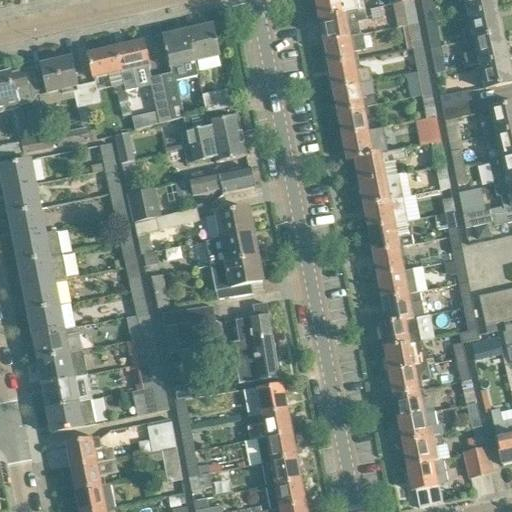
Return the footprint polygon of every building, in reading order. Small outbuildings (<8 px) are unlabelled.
[(315,0),(319,19),(345,14),(345,15),(365,11),(363,1),(343,4),(342,0),(315,0)] [(464,0),(468,15),(496,8),(494,0),(464,0)] [(403,3),(408,27),(418,25),(415,12),(413,2),(403,3)] [(423,8),(426,24),(436,22),(433,6),(423,8)] [(468,15),(474,41),(502,35),(496,8),(468,15)] [(319,19),(324,43),(361,35),(359,24),(367,22),(365,11),(345,15),(345,14),(319,19)] [(436,22),(426,24),(429,41),(439,40),(436,22)] [(410,39),(413,50),(422,48),(420,37),(418,25),(408,27),(410,39)] [(213,27),(188,33),(195,63),(200,62),(219,57),(216,44),(218,44),(217,40),(216,40),(213,27)] [(167,55),(172,75),(174,75),(176,83),(198,78),(195,63),(188,33),(163,38),(166,51),(165,52),(166,55),(167,55)] [(324,43),(328,66),(354,61),(352,53),(366,50),(363,34),(361,35),(324,43)] [(480,65),(480,66),(508,60),(502,35),(474,41),(477,52),(463,55),(467,68),(480,65)] [(122,73),(124,86),(126,92),(137,89),(133,71),(149,67),(144,43),(116,49),(121,73),(122,73)] [(414,60),(417,73),(426,71),(424,58),(422,48),(413,50),(414,60)] [(93,80),(121,73),(116,49),(88,55),(93,80)] [(432,57),(436,76),(446,74),(442,55),(432,57)] [(77,87),(75,79),(71,59),(63,61),(41,66),(45,86),(47,94),(61,91),(63,95),(73,93),(75,99),(77,108),(89,105),(85,86),(77,87)] [(511,76),(508,60),(480,66),(485,90),(511,84),(511,76)] [(328,66),(333,89),(358,84),(372,82),(369,68),(356,70),(354,61),(328,66)] [(417,73),(422,97),(431,95),(429,84),(426,71),(417,73)] [(31,104),(29,92),(24,73),(11,76),(10,74),(0,75),(0,113),(18,109),(18,107),(31,104)] [(174,75),(172,75),(162,77),(169,107),(181,104),(176,83),(174,75)] [(161,124),(162,125),(172,122),(169,107),(162,77),(149,80),(159,125),(161,124)] [(95,83),(85,86),(89,105),(99,103),(95,83)] [(333,89),(337,113),(363,108),(376,106),(375,96),(361,99),(358,84),(333,89)] [(126,92),(124,86),(116,88),(119,103),(129,101),(126,92)] [(440,97),(442,109),(472,103),(469,90),(440,97)] [(202,96),(206,113),(231,108),(227,91),(202,96)] [(422,97),(426,120),(436,119),(433,105),(431,95),(422,97)] [(445,122),(475,115),(472,103),(442,109),(445,122)] [(481,124),(484,137),(511,130),(511,104),(490,110),(492,122),(481,124)] [(337,113),(342,137),(368,132),(363,108),(337,113)] [(145,117),(133,119),(136,131),(147,129),(145,117)] [(182,135),(185,150),(243,138),(238,117),(208,123),(209,129),(182,135)] [(431,144),(431,146),(441,144),(436,119),(426,120),(415,122),(420,146),(431,144)] [(50,135),(52,149),(90,142),(87,128),(50,135)] [(347,162),(355,160),(384,154),(379,130),(368,132),(342,137),(347,162)] [(498,147),(501,159),(511,156),(511,130),(484,137),(487,150),(498,147)] [(116,138),(122,167),(135,163),(129,135),(116,138)] [(15,142),(17,156),(45,151),(42,137),(15,142)] [(243,138),(185,150),(188,165),(216,159),(217,164),(247,158),(243,138)] [(431,146),(436,167),(445,165),(441,144),(431,146)] [(105,171),(105,173),(116,171),(111,146),(100,148),(100,150),(95,150),(99,172),(105,171)] [(451,151),(454,169),(465,167),(461,149),(451,151)] [(355,160),(359,182),(385,177),(382,164),(406,160),(404,150),(384,154),(355,160)] [(488,162),(494,186),(511,182),(511,156),(501,159),(488,162)] [(0,167),(0,172),(4,192),(36,186),(31,161),(0,167)] [(122,167),(128,195),(129,196),(141,193),(141,192),(135,163),(122,167)] [(445,165),(436,167),(440,191),(450,190),(445,165)] [(465,167),(454,169),(458,186),(468,184),(465,167)] [(249,169),(230,173),(190,182),(194,197),(222,191),(223,197),(254,190),(249,169)] [(105,173),(111,197),(122,194),(116,171),(105,173)] [(359,182),(364,207),(389,202),(389,201),(403,199),(399,175),(385,178),(385,177),(359,182)] [(501,197),(504,210),(508,210),(511,223),(511,222),(511,182),(494,186),(496,198),(501,197)] [(4,192),(9,217),(41,210),(36,186),(4,192)] [(497,223),(494,211),(486,213),(482,189),(460,194),(466,229),(497,223)] [(129,196),(128,195),(127,195),(133,224),(161,217),(155,190),(141,192),(141,193),(129,196)] [(111,197),(116,221),(127,219),(122,194),(111,197)] [(443,202),(446,216),(455,214),(452,200),(443,202)] [(364,207),(368,231),(394,226),(389,202),(364,207)] [(143,255),(143,256),(152,254),(152,253),(147,235),(200,222),(196,209),(135,225),(142,255),(143,255)] [(216,215),(221,239),(221,240),(253,234),(248,209),(216,215)] [(9,217),(13,241),(46,235),(45,233),(41,210),(9,217)] [(449,231),(450,238),(459,236),(457,226),(455,214),(446,216),(449,231)] [(116,221),(121,245),(132,242),(127,219),(116,221)] [(373,253),(398,248),(403,247),(413,246),(411,236),(397,239),(394,226),(368,231),(373,253)] [(13,241),(18,265),(62,256),(58,231),(45,233),(46,235),(13,241)] [(205,242),(210,267),(258,258),(253,234),(221,240),(221,239),(205,242)] [(450,238),(455,263),(464,261),(459,236),(450,238)] [(121,245),(127,269),(137,267),(132,242),(121,245)] [(373,253),(378,277),(403,272),(398,248),(373,253)] [(152,254),(143,256),(146,268),(158,265),(155,252),(152,253),(152,254)] [(18,265),(23,289),(55,283),(55,282),(67,279),(62,256),(18,265)] [(258,258),(210,267),(215,293),(216,293),(218,300),(253,295),(251,285),(263,283),(258,258)] [(457,275),(459,286),(469,284),(466,273),(464,261),(455,263),(457,275)] [(127,269),(132,293),(143,291),(137,267),(127,269)] [(378,277),(382,301),(412,295),(412,294),(416,293),(412,270),(403,272),(378,277)] [(151,278),(158,310),(170,308),(163,276),(151,278)] [(23,289),(28,313),(60,307),(55,283),(23,289)] [(461,296),(463,310),(473,308),(471,294),(469,284),(459,286),(461,296)] [(132,293),(137,317),(148,315),(143,291),(132,293)] [(498,325),(510,322),(504,293),(492,295),(498,325)] [(382,301),(387,325),(418,319),(418,318),(424,318),(422,302),(414,303),(412,295),(382,301)] [(486,327),(498,325),(492,295),(479,298),(486,327)] [(237,322),(240,344),(272,338),(267,305),(255,307),(256,319),(237,322)] [(28,313),(32,338),(65,331),(64,330),(60,307),(28,313)] [(162,315),(164,328),(215,321),(213,308),(162,315)] [(463,310),(468,332),(468,334),(478,332),(476,320),(473,308),(463,310)] [(137,317),(142,341),(153,338),(148,315),(137,317)] [(379,326),(384,350),(423,342),(418,319),(387,325),(379,326)] [(511,330),(503,333),(506,347),(511,346),(511,330)] [(32,338),(37,362),(83,353),(79,335),(66,338),(65,333),(65,331),(32,338)] [(488,333),(490,345),(500,343),(498,331),(488,333)] [(453,347),(456,359),(466,358),(463,344),(480,340),(478,332),(468,334),(468,332),(458,334),(461,345),(453,347)] [(146,356),(148,365),(158,362),(153,338),(142,341),(146,356)] [(218,350),(217,353),(218,355),(219,357),(221,358),(223,359),(235,357),(239,384),(252,382),(252,383),(259,382),(279,379),(272,338),(240,344),(233,345),(221,347),(219,348),(218,350)] [(146,356),(142,341),(134,342),(139,366),(148,365),(146,356)] [(384,350),(388,372),(427,365),(423,342),(384,350)] [(37,362),(42,386),(74,380),(74,378),(87,376),(83,353),(37,362)] [(456,359),(462,383),(471,381),(466,358),(456,359)] [(148,365),(153,388),(153,389),(164,387),(158,362),(148,365)] [(148,365),(139,366),(144,390),(149,389),(153,388),(148,365)] [(388,372),(393,397),(423,391),(421,383),(430,381),(427,365),(388,372)] [(42,386),(47,410),(79,404),(79,403),(74,380),(42,386)] [(462,383),(467,406),(477,405),(471,381),(462,383)] [(201,385),(176,389),(178,402),(203,398),(201,385)] [(262,417),(288,412),(283,386),(257,392),(262,417)] [(153,389),(153,388),(149,389),(144,390),(142,391),(148,415),(158,413),(158,414),(169,412),(164,387),(153,389)] [(393,397),(397,420),(435,413),(432,397),(424,399),(423,391),(393,397)] [(79,404),(47,410),(51,435),(84,429),(83,427),(95,425),(91,401),(79,403),(79,404)] [(467,406),(472,429),(482,427),(477,405),(467,406)] [(511,425),(505,427),(500,409),(490,411),(493,426),(494,426),(496,433),(495,433),(503,467),(511,464),(511,425)] [(251,444),(292,435),(288,412),(262,417),(263,425),(248,427),(250,441),(251,444)] [(397,420),(402,443),(441,435),(445,435),(443,425),(437,426),(435,413),(397,420)] [(178,419),(181,432),(191,431),(188,417),(178,419)] [(152,455),(162,453),(177,450),(172,425),(147,429),(152,455)] [(191,431),(181,432),(183,446),(193,444),(191,431)] [(262,465),(297,459),(292,435),(251,444),(250,441),(245,442),(250,466),(262,464),(262,465)] [(402,443),(407,467),(438,461),(442,460),(449,459),(447,445),(443,446),(441,435),(402,443)] [(467,441),(470,454),(476,453),(481,477),(493,474),(488,455),(484,438),(484,437),(477,438),(474,439),(467,441)] [(67,457),(70,469),(115,461),(113,448),(105,450),(104,447),(101,448),(99,440),(92,441),(66,446),(68,457),(67,457)] [(162,453),(166,475),(181,473),(177,450),(162,453)] [(476,453),(470,454),(465,456),(470,479),(481,477),(476,453)] [(267,489),(301,482),(297,459),(262,465),(267,489)] [(438,461),(407,467),(411,492),(415,491),(419,510),(430,507),(426,489),(440,487),(447,485),(443,465),(442,460),(438,461)] [(73,483),(75,493),(101,488),(101,487),(99,477),(118,474),(115,461),(70,469),(73,483)] [(187,466),(189,479),(210,475),(208,466),(197,468),(197,464),(187,466)] [(221,466),(211,467),(213,475),(222,473),(221,466)] [(181,473),(166,475),(168,485),(183,483),(181,473)] [(210,475),(189,479),(192,492),(212,489),(210,475)] [(271,511),(274,511),(306,506),(301,482),(267,489),(271,511)] [(75,493),(79,511),(104,511),(106,511),(115,509),(110,485),(101,487),(101,488),(75,493)] [(179,497),(169,499),(171,510),(181,508),(179,497)]
